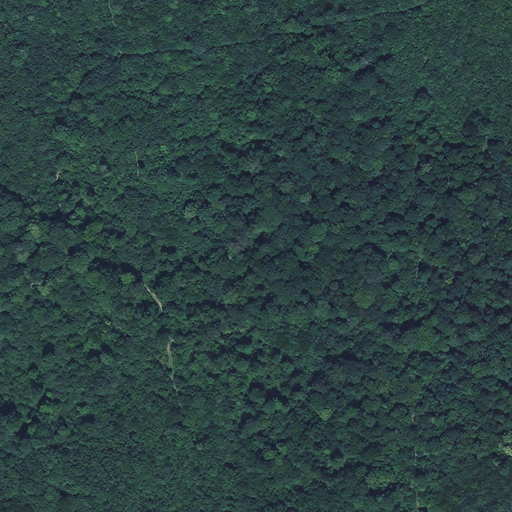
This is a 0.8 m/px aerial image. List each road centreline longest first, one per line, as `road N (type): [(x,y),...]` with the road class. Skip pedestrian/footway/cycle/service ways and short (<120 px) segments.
road 1 (track): [(415,511),(413,326),(378,146),(379,108),(421,0)]
road 2 (track): [(4,0),(42,81),(70,232)]
road 3 (track): [(70,232),(96,226),(110,234),(165,312)]
